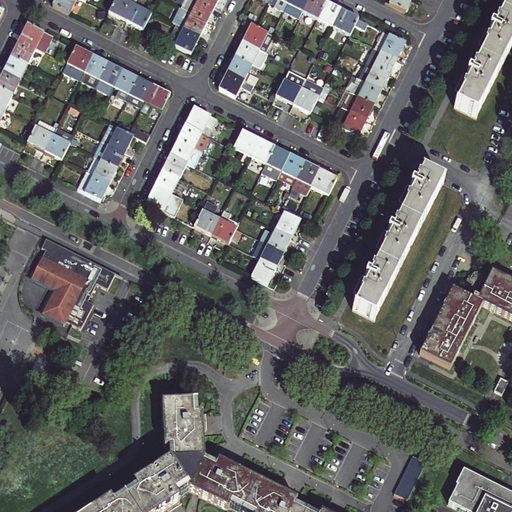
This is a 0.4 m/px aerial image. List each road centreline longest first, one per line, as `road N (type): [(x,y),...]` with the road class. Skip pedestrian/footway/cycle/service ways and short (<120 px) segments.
road 1 (residential): [(0,204),(277,342)]
road 2 (residential): [(292,314),(115,226)]
road 3 (residential): [(363,174),(195,90)]
road 4 (residential): [(185,85),(28,5)]
road 5 (residential): [(115,226),(185,85)]
road 6 (residential): [(363,174),(292,314)]
road 7 (residential): [(432,38),(363,174)]
road 8 (residential): [(511,446),(390,381)]
road 9 (residential): [(115,226),(0,168)]
road 10 (residential): [(277,342),(337,371),(390,381)]
road 11 (residential): [(390,381),(350,344),(292,314)]
